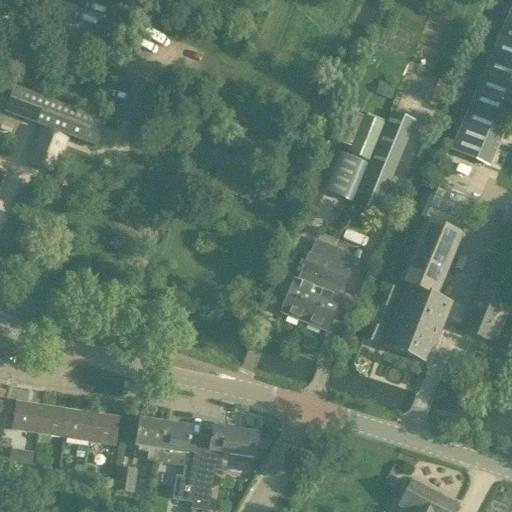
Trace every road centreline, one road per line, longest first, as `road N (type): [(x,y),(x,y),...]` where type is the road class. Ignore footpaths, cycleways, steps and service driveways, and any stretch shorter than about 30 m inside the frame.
road 1 (tertiary): [(67,350),(310,410)]
road 2 (tertiary): [(310,410),(511,470)]
